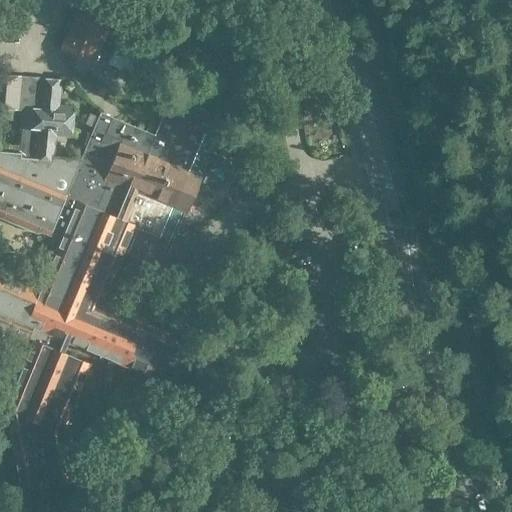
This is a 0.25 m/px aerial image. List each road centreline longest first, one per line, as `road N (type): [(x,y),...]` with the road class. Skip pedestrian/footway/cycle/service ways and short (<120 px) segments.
road 1 (secondary): [(473,511),(406,271)]
road 2 (secondary): [(406,271),(408,233),(387,161),(364,86),(341,55)]
road 3 (secondary): [(341,55),(342,92),(386,243),(406,271)]
